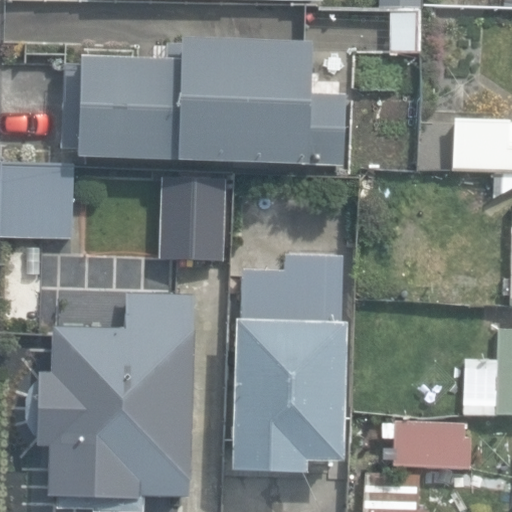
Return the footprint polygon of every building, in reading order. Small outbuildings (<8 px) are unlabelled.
[(391,11),(392,51),(418,50),(417,10),(391,11)] [(182,159),(342,168),(346,95),(309,93),(312,43),(182,36),(181,59),(81,53),(76,155),(182,161),(182,159)] [(511,120),(453,119),(452,172),(511,173),(511,120)] [(0,219),(0,234),(72,237),(74,165),(2,162),(0,219)] [(158,259),(222,261),(225,177),(161,175),(158,259)] [(229,468),(305,471),(306,462),(307,458),(340,459),(346,321),(344,321),(347,256),(343,256),(286,254),(285,269),(243,267),(240,319),(236,319),(229,468)] [(91,511),(144,511),(145,493),(189,494),(195,333),(192,333),(193,295),(126,293),(125,328),(55,325),(53,371),(39,370),(39,379),(36,382),(35,383),(33,386),(30,390),(29,393),(29,394),(27,398),(27,399),(26,403),(26,407),(26,410),(26,411),(26,412),(27,415),(28,419),(29,421),(30,424),(30,425),(33,429),(34,431),(37,434),(37,445),(51,445),(49,495),(55,495),(55,507),(91,508),(91,511)] [(493,415),(511,415),(511,331),(496,331),(493,415)] [(391,465),(471,468),(473,421),(392,418),(392,421),(380,420),(379,437),(393,438),(393,447),(390,447),(385,446),(385,460),(384,465),(391,465)] [(419,511),(420,508),(421,475),(368,472),(365,511),(419,511)]
